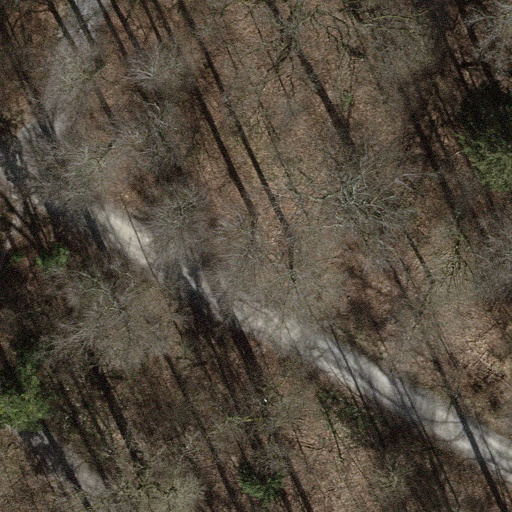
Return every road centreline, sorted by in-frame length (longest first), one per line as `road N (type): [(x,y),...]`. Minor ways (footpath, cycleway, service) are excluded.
road 1 (track): [(511,458),(0,156)]
road 2 (track): [(0,259),(88,0)]
road 3 (track): [(0,396),(112,511)]
